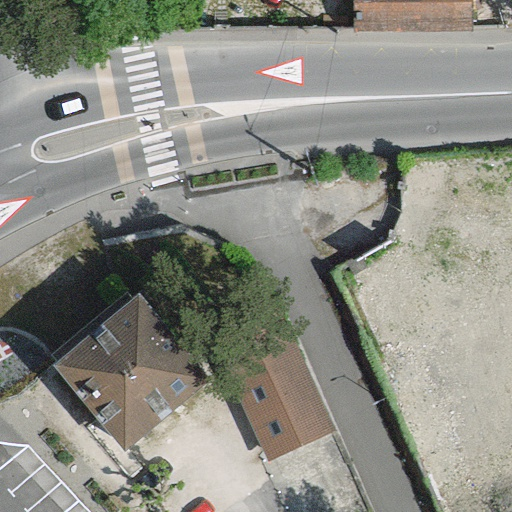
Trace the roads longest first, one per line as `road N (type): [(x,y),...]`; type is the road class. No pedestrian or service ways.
road 1 (primary): [(106,125),(187,108),(511,91)]
road 2 (secondary): [(106,125),(0,44)]
